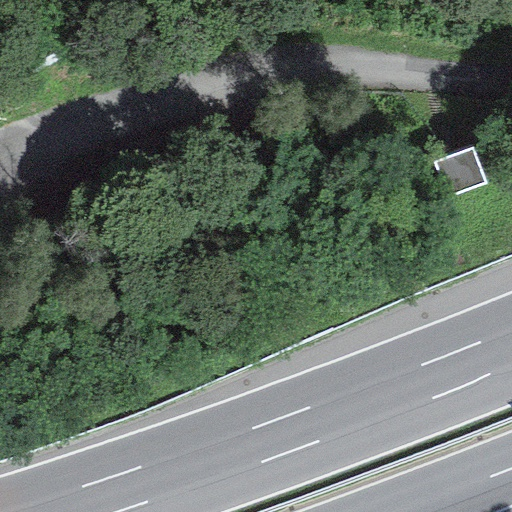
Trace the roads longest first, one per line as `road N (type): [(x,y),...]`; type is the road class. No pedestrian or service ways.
road 1 (unclassified): [(0,134),(98,103),(405,80),(511,63)]
road 2 (motorway): [(511,348),(60,511)]
road 3 (motorway): [(398,511),(511,468)]
